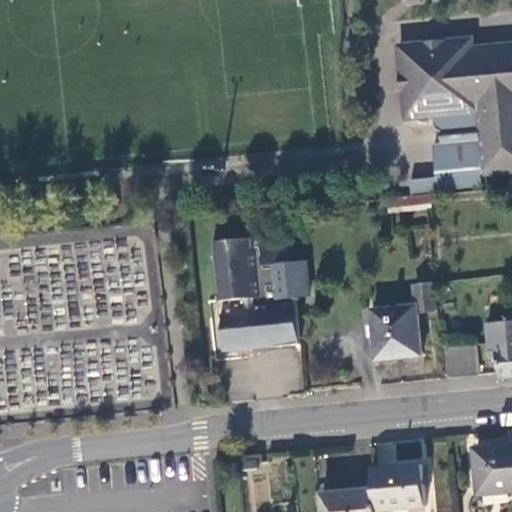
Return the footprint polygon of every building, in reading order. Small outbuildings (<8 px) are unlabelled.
[(479,170),(511,166),(511,37),(507,37),(507,36),(470,38),(469,33),(398,39),(406,110),(433,109),(434,121),(436,123),(438,123),(440,133),(431,135),(435,168),(408,171),(410,190),(481,183),(479,170)] [(300,342),(296,296),(310,295),(306,259),(294,260),(292,245),(263,248),(262,239),(256,235),(211,239),(217,300),(233,298),(233,306),(222,307),(225,349),(300,342)] [(439,309),(435,283),(418,285),(422,311),(439,309)] [(425,355),(419,307),(376,312),(381,360),(425,355)] [(502,351),(504,378),(511,377),(511,320),(491,322),(493,351),(502,351)] [(476,340),(444,343),(447,378),(479,375),(476,340)] [(476,508),(511,505),(511,444),(470,449),(476,508)] [(413,465),(364,469),(367,490),(369,511),(371,511),(418,507),(413,465)] [(321,511),(369,511),(367,490),(319,495),(321,511)]
